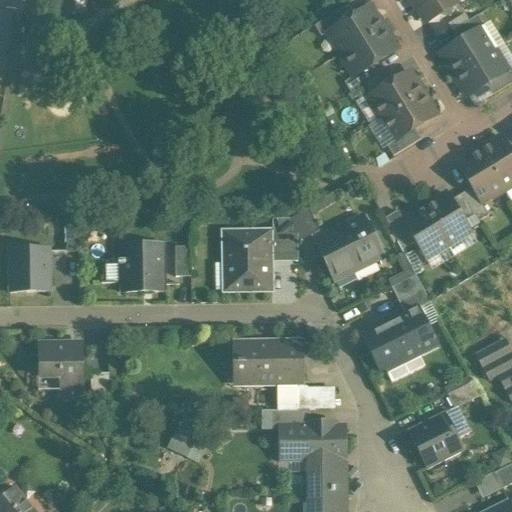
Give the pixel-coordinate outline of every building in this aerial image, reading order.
[(62,9),(62,0),(38,0),(38,9),(62,9)] [(74,0),(75,9),(85,9),(84,0),(74,0)] [(455,6),(451,0),(412,0),(427,23),(440,15),(450,18),(453,7),(455,6)] [(344,22),(327,33),(328,33),(341,55),(382,30),(368,8),(344,22)] [(338,12),(314,27),(321,37),(328,33),(327,33),(344,22),(338,12)] [(477,16),(453,31),(459,41),(479,29),(484,27),(477,16)] [(459,41),(441,53),(454,75),(493,51),(479,29),(459,41)] [(382,30),(341,55),(354,77),(355,77),(372,67),(396,52),(382,30)] [(493,51),(454,75),(468,97),(486,86),(506,73),(493,51)] [(372,67),(355,77),(354,77),(344,83),(351,94),(354,92),(378,77),(372,67)] [(506,73),(486,86),(493,96),(511,83),(511,69),(506,73)] [(384,87),(367,98),(381,120),(422,95),(408,73),(384,87)] [(378,77),(354,92),(360,102),(367,98),(384,87),(378,77)] [(422,95),(381,120),(394,142),(395,142),(414,130),(436,117),(422,95)] [(414,130),(395,142),(394,142),(386,147),(393,157),(421,140),(414,130)] [(511,155),(501,138),(479,152),(504,192),(511,187),(511,155)] [(504,192),(479,152),(457,165),(471,189),(480,203),(480,202),(492,195),(493,198),(504,192)] [(471,189),(461,195),(474,216),(478,223),(489,216),(480,202),(480,203),(471,189)] [(450,201),(447,195),(424,208),(449,248),(459,242),(457,240),(469,232),(463,222),(450,201)] [(474,216),(461,195),(450,201),(463,222),(474,216)] [(402,222),(389,200),(376,207),(396,243),(410,235),(402,222)] [(424,208),(402,222),(410,235),(425,259),(437,252),(439,254),(449,248),(424,208)] [(307,209),(290,220),(298,235),(301,241),(319,232),(307,209)] [(361,217),(313,241),(332,279),(380,254),(361,217)] [(290,220),(276,220),(276,234),(277,255),(269,255),(269,263),(298,263),(298,235),(290,220)] [(79,252),(78,223),(64,223),(65,252),(79,252)] [(276,234),(225,235),(225,265),(227,265),(228,288),(215,288),(215,291),(269,290),(269,263),(269,255),(277,255),(276,234)] [(191,246),(174,246),(175,276),(191,276),(191,246)] [(48,247),(9,248),(10,294),(49,293),(48,247)] [(151,251),(151,247),(123,247),(123,261),(117,261),(117,265),(120,265),(120,281),(123,281),(123,290),(143,290),(142,285),(160,284),(159,250),(151,251)] [(511,318),(485,272),(438,300),(469,351),(511,325),(511,318)] [(415,276),(391,288),(405,316),(430,304),(415,276)] [(399,318),(361,336),(369,354),(375,351),(383,368),(415,352),(399,318)] [(511,367),(511,353),(505,340),(475,356),(489,382),(498,378),(497,376),(511,367)] [(63,344),(41,344),(41,378),(62,377),(63,388),(80,387),(80,346),(63,346),(63,344)] [(297,347),(237,347),(237,382),(275,382),(297,382),(297,347)] [(415,352),(383,368),(391,382),(423,367),(415,352)] [(511,367),(497,376),(498,378),(511,404),(511,367)] [(110,400),(110,374),(91,374),(91,400),(110,400)] [(297,382),(275,382),(276,412),(309,412),(334,411),(334,388),(297,389),(297,382)] [(473,383),(447,396),(454,410),(480,397),(473,383)] [(309,425),(309,412),(276,412),(274,412),(270,412),(270,431),(278,431),(277,425),(309,425)] [(332,412),(310,412),(311,424),(333,423),(332,412)] [(439,414),(407,430),(409,433),(410,432),(428,466),(426,467),(427,469),(459,453),(451,438),(453,436),(450,430),(448,432),(439,414)] [(345,487),(344,424),(309,425),(277,425),(278,431),(278,463),(312,463),(313,489),(338,488),(338,487),(345,487)] [(198,435),(179,425),(167,448),(187,458),(198,435)] [(511,465),(474,484),(481,499),(511,484),(511,465)] [(345,511),(345,487),(338,487),(338,488),(313,489),(313,511),(345,511)] [(33,511),(14,489),(0,500),(0,511),(33,511)] [(511,511),(507,501),(484,511),(511,511)]
